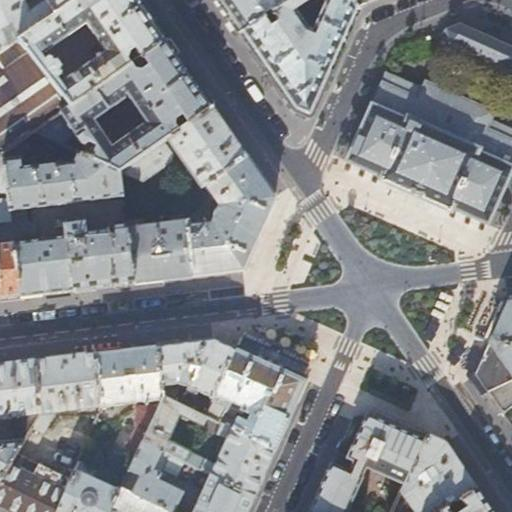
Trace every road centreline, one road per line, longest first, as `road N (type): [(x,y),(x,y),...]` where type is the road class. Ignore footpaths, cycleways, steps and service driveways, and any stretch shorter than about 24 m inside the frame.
road 1 (residential): [(377,286),(0,336)]
road 2 (residential): [(272,511),(377,286)]
road 3 (residential): [(301,184),(378,31),(445,0)]
road 4 (residential): [(511,489),(377,286)]
road 5 (residential): [(301,184),(174,0)]
road 6 (residential): [(505,265),(377,286)]
road 7 (residential): [(377,286),(301,184)]
